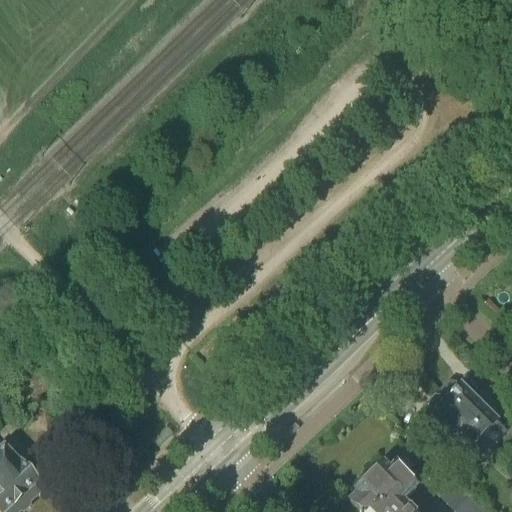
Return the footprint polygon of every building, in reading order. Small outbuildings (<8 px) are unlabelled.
[(126,257),(139,271),(149,261),(136,247),(126,257)] [(440,401),(487,449),(504,433),(494,423),(502,416),(482,396),(474,403),(459,388),(458,390),(454,386),(448,385),(438,394),(440,401)] [(487,449),(440,401),(433,400),(427,405),(427,411),(432,416),(430,417),(445,431),(440,436),(451,448),(456,443),(474,462),(487,449)] [(424,452),(440,466),(451,456),(435,441),(424,452)] [(0,484),(18,503),(35,487),(18,469),(17,470),(1,453),(0,454),(0,453),(0,484)] [(365,477),(369,481),(353,497),(365,509),(361,511),(388,511),(396,505),(398,507),(412,493),(400,481),(403,478),(384,459),(365,477)] [(436,496),(421,481),(414,489),(417,491),(429,504),(436,496)] [(8,511),(18,503),(0,484),(0,511),(8,511)] [(446,506),(461,492),(453,484),(438,498),(446,506)] [(429,504),(417,491),(409,499),(422,511),(426,511),(432,506),(429,504)] [(452,511),(455,511),(468,499),(461,492),(446,506),(452,511)] [(471,511),(476,507),(468,499),(455,511),(471,511)]
